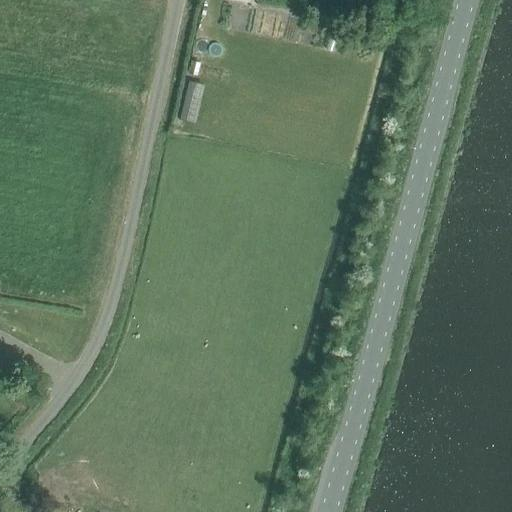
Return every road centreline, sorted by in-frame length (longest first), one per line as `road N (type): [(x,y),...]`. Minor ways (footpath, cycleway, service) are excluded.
road 1 (tertiary): [(327,511),(463,0)]
road 2 (unclassified): [(0,469),(73,381),(105,321),(175,0)]
